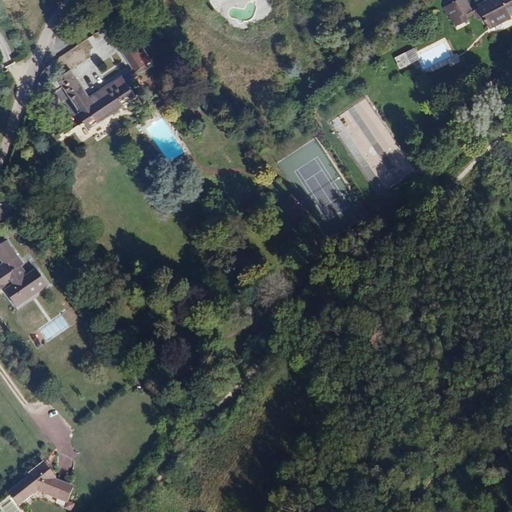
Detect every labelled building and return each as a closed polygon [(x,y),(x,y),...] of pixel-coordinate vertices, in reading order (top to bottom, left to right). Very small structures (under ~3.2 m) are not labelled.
[(511,0),(486,0),(471,8),(466,0),(455,0),(443,7),(445,10),(444,13),(445,15),(448,16),(451,22),(452,21),(455,26),(469,19),(467,16),(473,13),(477,20),(483,17),(489,28),(511,17),(510,14),(511,12),(511,0)] [(121,26),(116,18),(104,25),(110,33),(121,26)] [(92,34),(103,57),(109,54),(106,47),(112,45),(104,29),(92,34)] [(122,45),(141,73),(154,65),(135,37),(122,45)] [(126,83),(141,73),(122,45),(118,47),(133,69),(122,76),(126,83)] [(395,56),(400,68),(420,59),(416,48),(395,56)] [(57,78),(62,85),(75,77),(70,69),(57,78)] [(136,97),(126,83),(122,76),(89,98),(75,77),(62,85),(80,112),(78,113),(88,129),(136,97)] [(5,242),(0,245),(0,260),(2,263),(0,264),(0,291),(5,288),(4,287),(10,283),(12,286),(5,291),(17,307),(46,286),(35,270),(26,276),(19,267),(22,265),(5,242)] [(44,462),(38,467),(45,471),(49,468),(44,462)] [(45,471),(38,467),(29,473),(31,476),(10,492),(17,501),(31,491),(33,494),(38,490),(67,502),(73,487),(53,479),(55,477),(49,468),(45,471)]
